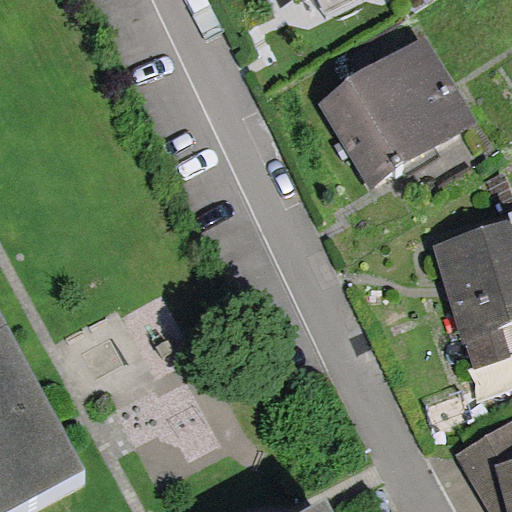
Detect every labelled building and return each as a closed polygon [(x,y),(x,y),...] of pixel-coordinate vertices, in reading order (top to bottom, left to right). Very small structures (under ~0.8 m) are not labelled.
[(261,0),(268,13),(293,0),(261,0)] [(354,193),(473,129),(430,52),(312,116),(354,193)] [(494,336),(511,330),(511,234),(430,260),(467,377),(503,366),(494,336)] [(0,343),(29,328),(0,272),(0,343)] [(0,511),(17,511),(103,468),(29,328),(0,343),(0,511)] [(511,511),(511,430),(455,457),(479,511),(511,511)]
